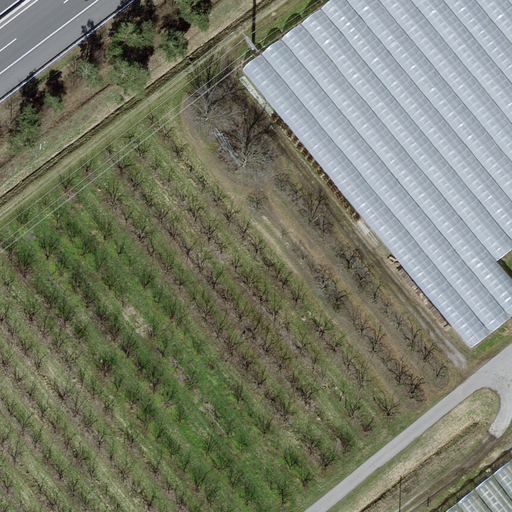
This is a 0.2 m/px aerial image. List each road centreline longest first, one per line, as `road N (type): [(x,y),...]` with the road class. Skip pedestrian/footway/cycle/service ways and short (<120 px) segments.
road 1 (unclassified): [(511,351),(313,511)]
road 2 (track): [(400,511),(485,443),(502,415),(505,356)]
